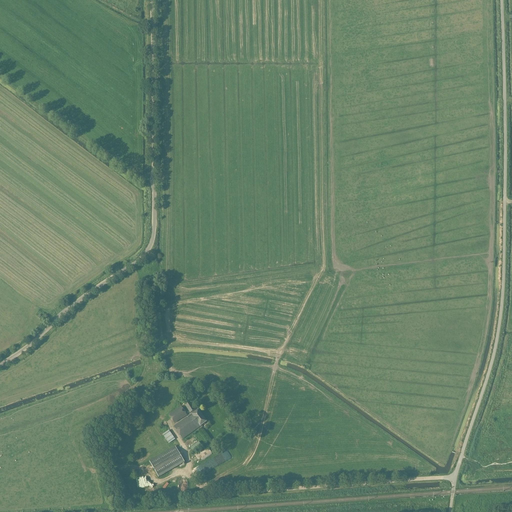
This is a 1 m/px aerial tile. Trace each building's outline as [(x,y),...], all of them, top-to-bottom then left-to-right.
[(185,405),(190,413),(195,410),(190,402),(185,405)] [(182,407),(169,415),(175,423),(187,415),(182,407)] [(183,439),(200,426),(207,422),(198,409),(192,414),(174,427),(183,439)] [(175,439),(169,430),(163,435),(169,444),(175,439)] [(150,460),(160,477),(186,462),(177,446),(150,460)] [(199,463),(212,454),(207,446),(194,454),(199,463)] [(207,470),(232,459),(229,452),(204,463),(207,470)]
